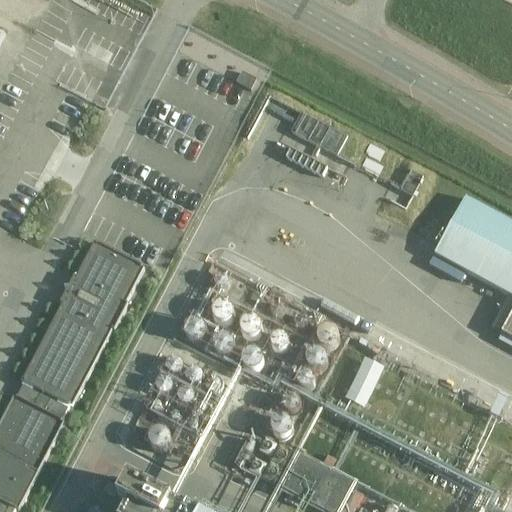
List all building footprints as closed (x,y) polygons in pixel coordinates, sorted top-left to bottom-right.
[(297,137),(338,158),(348,139),(307,117),(297,137)] [(402,192),(413,198),(414,198),(424,179),(413,173),(402,192)] [(436,258),(507,296),(511,299),(511,226),(467,202),(436,258)] [(25,386),(70,410),(71,409),(73,410),(144,273),(143,272),(144,269),(99,246),(98,248),(95,246),(77,281),(75,279),(70,291),(65,292),(66,296),(61,307),(63,307),(23,384),(25,385),(25,386)] [(511,319),(503,337),(511,341),(511,319)] [(347,343),(328,344),(328,362),(347,361),(347,343)] [(400,377),(375,366),(357,406),(381,417),(400,377)] [(0,503),(16,511),(19,511),(65,426),(15,401),(0,428),(0,503)] [(194,438),(191,421),(171,425),(174,442),(194,438)] [(284,493),(321,511),(341,511),(352,492),(340,485),(342,480),(301,459),(284,493)] [(187,511),(130,482),(120,502),(130,508),(127,511),(187,511)]
